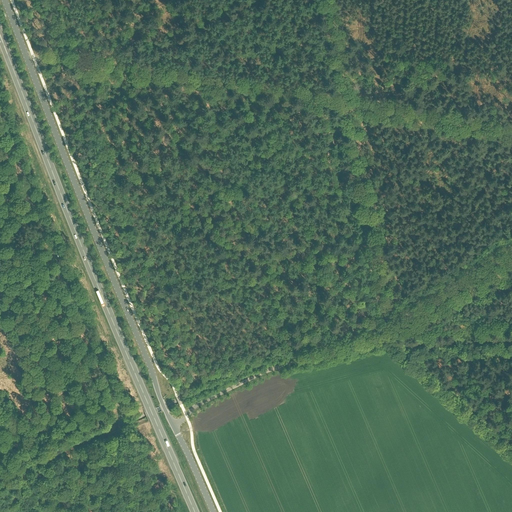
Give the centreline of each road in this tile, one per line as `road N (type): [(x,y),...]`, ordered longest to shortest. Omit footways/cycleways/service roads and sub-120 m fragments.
road 1 (trunk): [(194,511),(0,35)]
road 2 (unclassified): [(0,491),(108,447),(122,415),(0,106)]
road 3 (tertiary): [(173,425),(4,0)]
road 4 (track): [(25,55),(346,103),(326,0)]
road 5 (track): [(388,325),(346,103),(511,131)]
road 6 (track): [(329,280),(98,65)]
road 7 (track): [(511,447),(403,347),(511,342)]
road 8 (track): [(295,361),(390,334),(511,253)]
road 9 (unclassified): [(173,425),(195,405),(295,361)]
road 10 (track): [(388,325),(397,332),(511,326)]
